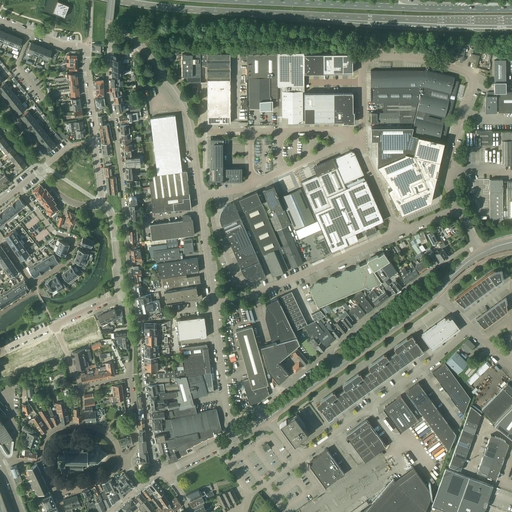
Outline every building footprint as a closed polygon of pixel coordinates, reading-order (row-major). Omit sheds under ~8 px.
[(57,0),(53,12),(65,17),(69,5),(57,0)] [(8,43),(11,35),(6,33),(3,41),(8,43)] [(13,45),(16,37),(11,35),(8,43),(13,45)] [(22,39),(16,37),(13,45),(18,47),(22,39)] [(33,53),(36,44),(31,42),(27,51),(33,53)] [(38,55),(41,46),(36,44),(33,53),(38,55)] [(43,57),(46,48),(41,46),(38,55),(43,57)] [(463,62),(466,48),(463,47),(462,50),(459,49),(457,54),(460,55),(459,61),(463,62)] [(51,51),(46,48),(43,57),(48,59),(51,51)] [(302,122),(302,91),(304,91),(304,85),(304,73),(353,72),(352,53),(304,53),(304,52),(277,52),(277,85),(282,85),(282,116),(288,116),(288,122),(302,122)] [(480,53),(475,52),(475,54),(472,53),(470,61),(473,62),(472,67),(477,68),(480,53)] [(200,82),(200,68),(200,53),(182,54),(182,75),(187,75),(187,82),(200,82)] [(230,122),(230,83),(230,53),(207,53),(207,63),(207,66),(208,122),(230,122)] [(277,100),(277,53),(247,53),(247,100),(249,100),(249,108),(259,108),(259,110),(266,109),(266,110),(267,110),(267,109),(272,109),(272,100),(277,100)] [(113,59),(111,59),(111,65),(121,65),(121,59),(119,59),(119,55),(113,55),(113,59)] [(511,91),(506,92),(506,89),(506,59),(494,59),(494,89),(494,92),(487,92),(487,95),(485,95),(485,112),(511,111),(511,91)] [(77,70),(77,62),(69,62),(66,62),(67,70),(70,70),(70,71),(73,71),(73,70),(77,70)] [(454,76),(427,70),(371,70),(371,102),(383,102),(417,102),(412,122),(411,126),(413,126),(411,134),(439,140),(444,141),(448,123),(443,122),(444,118),(449,119),(454,100),(449,98),(450,94),(455,96),(459,81),(454,80),(454,76)] [(122,85),(122,80),(120,80),(120,78),(111,79),(112,87),(120,86),(121,86),(122,85)] [(103,87),(103,79),(93,80),(94,87),(103,87)] [(0,85),(0,90),(1,92),(8,86),(5,82),(0,85)] [(5,96),(12,91),(8,86),(1,92),(5,96)] [(8,101),(15,95),(12,91),(5,96),(8,101)] [(353,111),(353,92),(304,92),(305,122),(343,121),(343,122),(354,122),(354,111),(353,111)] [(11,105),(19,99),(15,95),(8,101),(11,105)] [(105,106),(104,96),(95,97),(97,107),(105,106)] [(15,109),(22,103),(19,99),(11,105),(15,109)] [(122,111),(121,102),(122,102),(122,101),(125,101),(125,100),(114,103),(116,113),(122,111)] [(412,122),(417,102),(383,102),(383,112),(371,112),(371,123),(399,122),(412,122)] [(25,108),(22,103),(15,109),(18,113),(25,108)] [(24,121),(32,115),(28,111),(21,117),(24,121)] [(138,120),(137,112),(135,113),(135,112),(127,113),(127,116),(118,117),(119,122),(131,120),(132,121),(138,120)] [(35,119),(32,115),(24,121),(28,125),(35,119)] [(106,123),(105,115),(98,115),(99,124),(104,124),(106,123)] [(182,171),(179,143),(175,115),(150,118),(157,174),(182,171)] [(31,129),(38,124),(35,119),(28,125),(31,129)] [(83,129),(82,121),(66,123),(67,131),(74,130),(83,129)] [(109,123),(106,123),(104,124),(106,133),(107,142),(113,141),(109,123)] [(35,134),(42,128),(38,124),(31,129),(35,134)] [(129,133),(128,125),(126,125),(126,124),(120,125),(121,134),(129,133)] [(413,126),(411,126),(371,127),(371,140),(377,140),(377,165),(406,153),(407,153),(411,134),(413,126)] [(38,138),(45,132),(42,128),(35,134),(38,138)] [(85,134),(85,132),(84,132),(84,129),(83,129),(74,130),(75,137),(77,136),(78,137),(80,137),(81,136),(85,135),(85,134)] [(492,144),(492,130),(476,130),(476,144),(492,144)] [(48,136),(45,132),(38,138),(41,142),(48,136)] [(511,164),(511,132),(502,132),(502,165),(511,164)] [(377,165),(392,186),(388,189),(397,208),(400,214),(430,201),(432,192),(433,187),(436,187),(437,183),(437,180),(438,177),(436,176),(444,141),(439,140),(411,134),(407,153),(406,153),(377,165)] [(45,146),(52,140),(48,136),(41,142),(45,146)] [(0,146),(2,149),(10,142),(8,141),(7,142),(5,139),(0,143),(0,146)] [(242,180),(242,167),(224,168),(223,139),(210,139),(211,172),(212,172),(212,174),(211,174),(211,176),(212,176),(212,180),(211,180),(211,181),(242,180)] [(48,151),(55,145),(52,141),(52,140),(45,146),(48,151)] [(12,148),(10,145),(11,144),(10,142),(2,149),(5,153),(12,148)] [(112,152),(112,147),(102,149),(103,154),(109,153),(110,156),(113,156),(112,152)] [(8,158),(15,152),(12,148),(5,153),(7,155),(6,156),(8,158)] [(140,165),(139,156),(131,157),(130,155),(131,155),(131,150),(124,151),(126,166),(140,165)] [(317,174),(301,182),(331,251),(338,248),(348,243),(350,243),(355,241),(352,234),(363,229),(374,224),(382,221),(383,220),(381,215),(380,212),(369,187),(368,184),(366,179),(357,183),(354,178),(364,174),(355,154),(354,152),(351,151),(349,152),(345,153),(340,156),(333,158),(315,166),(318,174),(317,174)] [(12,162),(19,156),(15,152),(8,158),(9,160),(10,159),(12,162)] [(15,167),(22,160),(19,156),(12,162),(14,164),(13,165),(15,167)] [(19,170),(26,165),(22,160),(15,167),(16,169),(17,168),(19,170)] [(113,176),(112,166),(104,167),(105,176),(113,176)] [(189,192),(188,179),(186,171),(152,175),(153,180),(149,180),(151,197),(152,212),(183,208),(184,209),(191,208),(189,192)] [(10,181),(4,174),(2,176),(1,175),(0,175),(0,177),(5,184),(10,181)] [(503,219),(502,179),(489,179),(489,186),(488,186),(488,189),(489,189),(490,219),(503,219)] [(44,189),(40,184),(32,190),(36,195),(44,189)] [(267,199),(261,201),(273,230),(290,223),(279,197),(273,184),(262,189),(267,199)] [(40,200),(49,192),(45,188),(44,189),(36,195),(40,200)] [(302,188),(279,197),(290,223),(293,229),(295,228),(306,223),(316,219),(302,188)] [(261,201),(257,191),(239,199),(272,276),(290,268),(273,230),(261,201)] [(53,197),(49,192),(40,200),(43,205),(44,204),(52,198),(53,197)] [(129,206),(134,206),(134,209),(138,209),(137,204),(136,202),(136,201),(136,199),(136,198),(135,197),(133,196),(132,196),(131,197),(130,198),(129,199),(129,200),(129,202),(130,203),(129,203),(129,206)] [(25,205),(19,197),(14,200),(21,208),(25,205)] [(52,198),(44,204),(47,209),(53,204),(55,202),(52,198)] [(21,208),(14,200),(10,204),(16,212),(21,208)] [(259,260),(240,218),(241,218),(240,216),(233,201),(226,204),(227,205),(225,206),(223,208),(221,210),(220,212),(222,213),(221,215),(221,217),(220,219),(221,222),(221,224),(222,226),(240,267),(240,268),(241,269),(242,271),(244,273),(246,275),(248,276),(249,276),(249,278),(251,279),(254,279),(256,279),(258,278),(259,279),(266,276),(259,261),(260,261),(259,260)] [(10,204),(5,208),(13,217),(18,214),(10,204)] [(57,209),(53,204),(47,209),(46,211),(49,215),(57,209)] [(141,219),(140,209),(138,209),(134,209),(134,206),(129,206),(129,207),(130,219),(141,219)] [(5,208),(1,211),(9,221),(13,217),(5,208)] [(1,211),(0,211),(0,219),(4,224),(5,224),(4,224),(8,221),(9,221),(1,211)] [(73,223),(75,217),(77,218),(78,214),(68,211),(67,211),(66,211),(65,215),(67,216),(65,221),(70,222),(68,228),(67,231),(70,232),(71,229),(73,223)] [(194,234),(192,219),(191,219),(191,216),(189,215),(182,216),(183,220),(150,224),(152,239),(194,234)] [(374,224),(363,229),(366,236),(369,234),(371,235),(371,233),(377,231),(376,229),(374,224)] [(303,263),(287,226),(276,230),(292,268),(303,263)] [(129,231),(130,243),(131,243),(135,242),(138,242),(138,230),(137,227),(131,227),(131,231),(129,231)] [(13,230),(4,236),(8,241),(16,235),(13,230)] [(415,238),(410,242),(412,245),(417,254),(421,251),(416,243),(422,241),(423,243),(427,242),(426,240),(425,235),(423,231),(417,234),(416,234),(414,235),(415,238)] [(432,231),(426,234),(432,245),(438,242),(432,231)] [(18,234),(8,241),(11,246),(20,240),(21,239),(18,234)] [(94,240),(83,236),(80,243),(91,247),(94,240)] [(194,252),(192,238),(183,239),(184,247),(184,249),(185,253),(194,252)] [(330,251),(324,238),(318,241),(323,254),(324,254),(329,251),(329,252),(330,251)] [(178,246),(177,239),(166,240),(167,248),(178,246)] [(23,245),(20,240),(11,246),(14,250),(23,245)] [(67,249),(69,244),(59,240),(57,246),(67,249)] [(18,255),(26,249),(23,245),(14,250),(18,255)] [(65,255),(67,249),(57,246),(55,252),(65,255)] [(180,259),(179,250),(184,249),(184,247),(178,248),(178,247),(153,250),(154,262),(180,259)] [(426,251),(424,252),(426,255),(427,254),(431,259),(432,260),(433,259),(436,263),(439,261),(432,251),(431,251),(430,248),(426,251)] [(29,254),(26,249),(18,255),(21,260),(29,254)] [(79,249),(76,255),(88,259),(90,253),(79,249)] [(437,249),(434,251),(440,260),(443,257),(444,258),(447,256),(442,249),(438,251),(437,249)] [(397,271),(383,251),(376,256),(375,256),(371,258),(371,257),(367,260),(366,260),(367,262),(381,282),(397,271)] [(0,261),(1,263),(9,258),(6,253),(0,257),(0,261)] [(59,262),(54,253),(48,256),(54,265),(59,262)] [(142,259),(141,254),(131,255),(132,263),(138,262),(138,260),(142,259)] [(47,255),(43,258),(44,259),(49,268),(54,265),(47,255)] [(76,255),(74,260),(77,262),(76,264),(82,267),(83,264),(86,265),(88,259),(76,255)] [(199,271),(197,257),(157,264),(159,277),(162,277),(186,273),(199,271)] [(12,262),(9,258),(1,263),(4,267),(2,269),(12,262)] [(423,260),(419,262),(424,270),(428,268),(425,263),(427,262),(424,258),(422,259),(423,260)] [(49,268),(44,259),(39,262),(44,271),(49,268)] [(37,260),(33,263),(39,274),(44,271),(37,260)] [(15,267),(12,262),(2,269),(5,273),(15,267)] [(376,284),(381,282),(367,262),(359,265),(359,264),(359,266),(358,266),(357,266),(357,265),(355,266),(355,268),(349,270),(349,269),(348,269),(347,270),(346,270),(346,271),(345,271),(344,272),(343,272),(342,272),(341,272),(341,274),(335,276),(334,275),(333,276),(332,276),(332,277),(331,277),(330,277),(331,278),(330,278),(329,278),(328,278),(327,278),(326,278),(327,280),(321,282),(320,281),(319,282),(318,282),(318,283),(317,283),(317,284),(316,283),(316,284),(315,284),(314,284),(312,284),(313,286),(309,287),(318,306),(366,285),(368,288),(373,285),(376,284)] [(417,265),(415,266),(417,269),(420,273),(424,270),(419,262),(416,264),(417,265)] [(32,263),(27,266),(34,277),(39,274),(33,263),(32,263)] [(412,264),(410,265),(413,270),(411,271),(414,277),(419,274),(417,271),(412,264)] [(71,266),(66,270),(74,280),(79,276),(71,266)] [(18,271),(15,267),(5,273),(6,274),(6,273),(9,278),(14,274),(18,271)] [(404,267),(402,269),(410,280),(414,277),(411,271),(409,269),(407,271),(404,267)] [(140,275),(144,274),(144,269),(133,270),(135,280),(141,279),(140,275)] [(403,273),(400,275),(406,283),(410,280),(402,269),(401,270),(403,273)] [(494,269),(454,298),(456,300),(461,304),(464,306),(502,279),(500,269),(495,270),(494,269)] [(66,270),(61,273),(69,283),(74,280),(66,270)] [(201,290),(201,285),(200,285),(200,282),(200,278),(199,274),(199,275),(186,277),(186,273),(162,277),(166,304),(173,303),(173,301),(175,301),(175,302),(189,300),(189,299),(191,298),(191,300),(202,298),(202,294),(201,290)] [(56,275),(50,279),(57,289),(62,286),(56,275)] [(23,279),(19,282),(25,292),(30,289),(23,279)] [(50,279),(45,282),(49,288),(46,290),(49,295),(52,293),(52,292),(57,289),(50,279)] [(401,287),(395,279),(390,283),(387,279),(382,283),(391,295),(401,287)] [(25,292),(19,282),(18,282),(20,284),(16,287),(14,285),(21,295),(25,292)] [(389,295),(382,287),(383,287),(381,284),(378,286),(383,292),(381,294),(385,299),(389,295)] [(21,295),(14,285),(10,288),(16,298),(21,295)] [(16,298),(10,288),(9,288),(10,288),(6,291),(5,291),(11,301),(16,298)] [(373,308),(364,296),(366,295),(364,289),(362,289),(354,296),(367,313),(373,308)] [(373,289),(371,291),(373,293),(381,302),(385,299),(381,294),(378,296),(375,291),(373,289)] [(282,300),(293,294),(291,290),(280,296),(282,300)] [(11,301),(5,291),(0,294),(7,304),(11,301)] [(368,294),(368,295),(369,298),(372,295),(375,298),(373,300),(377,306),(381,302),(373,293),(371,291),(368,294)] [(148,300),(147,294),(139,296),(140,303),(149,301),(152,301),(151,299),(148,300)] [(284,303),(295,298),(293,294),(282,300),(284,303)] [(277,297),(265,303),(267,306),(268,306),(268,308),(267,308),(268,308),(265,309),(265,317),(271,340),(272,339),(273,342),(260,345),(267,367),(274,376),(273,377),(273,378),(273,379),(273,380),(274,381),(275,382),(276,382),(277,382),(278,381),(279,382),(287,375),(286,374),(289,372),(278,360),(288,352),(299,343),(277,297)] [(507,311),(505,297),(476,318),(478,321),(484,327),(507,311)] [(286,307),(297,302),(295,298),(284,303),(286,307)] [(152,301),(149,301),(140,303),(142,312),(149,311),(160,308),(159,299),(152,301)] [(287,311),(298,305),(297,302),(286,307),(287,311)] [(365,314),(358,304),(349,311),(352,315),(354,312),(359,319),(365,314)] [(289,314),(300,309),(298,305),(287,311),(289,314)] [(122,315),(121,310),(121,309),(118,310),(115,311),(114,308),(108,311),(113,320),(113,321),(119,318),(118,317),(122,315)] [(291,318),(302,313),(300,309),(289,314),(291,318)] [(113,320),(108,311),(103,313),(107,323),(113,320)] [(345,311),(338,316),(340,319),(347,328),(353,324),(351,322),(352,320),(345,311)] [(325,315),(322,312),(313,317),(314,320),(319,318),(325,315)] [(107,323),(103,313),(97,316),(99,318),(96,320),(99,326),(102,325),(107,323)] [(293,322),(304,316),(302,313),(291,318),(293,322)] [(204,316),(176,319),(179,338),(200,336),(200,337),(207,336),(204,316)] [(294,325),(305,320),(304,316),(293,322),(294,325)] [(422,333),(421,334),(431,348),(458,328),(452,319),(449,316),(448,316),(445,317),(444,317),(437,322),(435,324),(435,323),(431,327),(427,330),(427,329),(422,333)] [(314,320),(307,324),(304,325),(311,339),(316,334),(326,346),(335,338),(327,328),(327,329),(319,318),(314,320)] [(340,319),(336,323),(343,332),(347,328),(340,319)] [(296,329),(304,325),(307,324),(305,320),(294,325),(296,329)] [(341,333),(336,327),(333,329),(330,326),(331,325),(328,322),(325,324),(336,337),(341,333)] [(268,384),(252,325),(235,330),(249,378),(242,380),(249,404),(253,406),(269,395),(266,384),(268,384)] [(333,416),(418,354),(418,355),(423,352),(414,339),(414,338),(412,335),(411,335),(407,338),(406,337),(394,346),(394,347),(393,347),(396,352),(388,357),(385,353),(384,354),(368,365),(369,365),(368,366),(371,370),(362,376),(359,372),(358,373),(358,372),(343,383),(343,384),(342,385),(345,389),(337,395),(334,391),(333,392),(332,391),(320,400),(320,401),(316,404),(317,404),(316,405),(318,408),(319,408),(329,421),(329,420),(333,417),(333,416)] [(121,337),(117,338),(117,344),(122,343),(123,348),(128,347),(127,337),(121,337)] [(325,347),(321,341),(318,344),(313,338),(309,341),(315,349),(318,347),(321,351),(325,347)] [(467,352),(474,345),(468,339),(461,346),(467,352)] [(211,372),(208,347),(207,347),(207,344),(181,347),(182,357),(184,357),(186,375),(202,373),(211,372)] [(309,361),(298,348),(292,352),(295,356),(294,357),(297,361),(299,360),(302,365),(303,364),(304,365),(309,361)] [(72,353),(71,353),(72,358),(73,358),(76,369),(83,367),(83,366),(88,365),(87,361),(92,360),(89,349),(85,350),(85,349),(72,352),(72,353)] [(467,362),(456,351),(446,361),(457,372),(467,362)] [(303,365),(302,365),(299,360),(297,361),(291,367),(295,372),(303,365)] [(105,370),(104,371),(106,378),(114,375),(112,361),(105,362),(106,366),(106,367),(106,368),(105,369),(105,370)] [(162,367),(162,365),(160,365),(160,364),(157,364),(157,361),(144,362),(144,370),(157,370),(157,367),(162,367)] [(185,375),(182,361),(176,362),(179,376),(185,375)] [(470,397),(460,383),(445,363),(445,362),(432,372),(435,376),(440,382),(439,382),(445,390),(446,390),(447,392),(450,397),(456,405),(463,414),(470,397)] [(156,384),(148,386),(149,395),(150,403),(163,401),(163,397),(162,393),(180,390),(177,377),(175,377),(174,370),(165,370),(165,373),(155,373),(156,378),(169,377),(174,377),(175,383),(163,385),(163,383),(156,384)] [(198,397),(207,394),(207,392),(214,391),(211,372),(202,373),(202,374),(178,377),(180,390),(162,393),(163,397),(176,395),(177,400),(168,403),(167,404),(168,409),(173,408),(175,417),(188,414),(197,412),(195,403),(194,403),(192,398),(198,396),(198,397)] [(447,421),(443,416),(442,415),(436,407),(431,400),(432,400),(426,392),(421,386),(418,382),(405,391),(448,450),(455,433),(453,430),(453,429),(447,421)] [(493,420),(511,401),(511,388),(511,387),(507,382),(481,408),(493,420)] [(123,394),(121,384),(112,386),(113,395),(113,396),(123,394)] [(123,399),(123,394),(113,396),(113,395),(109,396),(109,399),(103,401),(103,403),(110,402),(123,399)] [(418,419),(400,395),(401,395),(400,394),(385,406),(384,410),(400,432),(401,432),(400,431),(418,419)] [(95,405),(94,398),(84,399),(85,406),(95,405)] [(69,422),(65,401),(55,403),(57,413),(58,412),(60,424),(69,422)] [(164,407),(163,401),(150,403),(151,409),(164,407)] [(54,415),(52,411),(50,404),(43,406),(44,408),(54,424),(56,423),(57,424),(59,423),(59,422),(57,414),(54,415)] [(460,470),(472,437),(481,414),(470,406),(448,466),(460,470)] [(511,406),(494,424),(511,438),(511,406)] [(104,414),(104,409),(102,409),(102,407),(101,408),(101,409),(99,409),(98,410),(92,411),(92,407),(85,407),(86,421),(96,420),(96,416),(99,416),(100,415),(100,414),(104,414)] [(54,424),(44,408),(39,411),(40,414),(49,427),(54,425),(54,424)] [(186,449),(215,435),(214,433),(215,432),(215,433),(216,434),(217,434),(218,434),(219,433),(220,432),(220,431),(221,431),(215,408),(177,418),(164,419),(161,420),(162,430),(153,430),(154,434),(173,431),(174,437),(157,441),(160,453),(164,452),(177,446),(177,447),(174,449),(177,458),(188,453),(186,449)] [(79,416),(79,409),(74,409),(74,416),(73,416),(73,421),(82,421),(81,416),(79,416)] [(308,433),(303,426),(305,425),(296,413),(286,420),(286,419),(279,424),(294,444),(300,439),(308,433)] [(47,429),(37,415),(32,418),(42,434),(47,429)] [(3,422),(0,418),(0,442),(6,452),(7,452),(7,453),(8,453),(9,453),(10,452),(10,451),(12,440),(11,440),(12,440),(12,439),(12,438),(8,430),(3,423),(3,422)] [(162,430),(161,420),(159,420),(159,418),(155,419),(151,419),(152,431),(153,430),(162,430)] [(383,441),(376,432),(375,432),(369,424),(371,423),(369,421),(367,422),(365,420),(356,427),(357,427),(355,428),(346,434),(348,436),(346,438),(348,440),(349,439),(365,461),(385,446),(382,442),(383,441)] [(38,436),(32,434),(33,431),(23,426),(22,428),(23,430),(28,433),(26,439),(23,438),(20,445),(25,447),(26,444),(35,447),(38,436)] [(174,437),(173,431),(154,434),(155,440),(156,441),(157,441),(174,437)] [(496,479),(506,451),(509,444),(502,438),(490,434),(476,472),(496,479)] [(132,444),(130,436),(120,439),(122,447),(132,444)] [(147,450),(146,439),(142,439),(142,440),(142,439),(138,440),(139,451),(144,450),(147,450)] [(100,458),(100,454),(101,453),(100,453),(97,451),(97,449),(96,449),(96,451),(92,451),(92,450),(92,451),(88,451),(88,450),(88,449),(87,449),(87,447),(83,447),(83,444),(84,443),(83,442),(82,443),(77,443),(77,442),(76,442),(76,443),(71,443),(70,442),(69,443),(70,444),(70,448),(70,449),(66,449),(66,448),(65,448),(65,449),(63,449),(63,450),(59,450),(59,451),(58,451),(58,452),(57,452),(57,454),(58,454),(59,455),(59,457),(58,457),(58,458),(57,458),(57,459),(58,459),(58,460),(60,460),(60,462),(62,462),(66,462),(66,464),(66,465),(70,465),(70,469),(83,469),(83,465),(87,465),(93,465),(93,464),(97,464),(97,462),(97,461),(100,458),(101,459),(101,458),(100,458)] [(177,458),(174,449),(177,447),(177,446),(164,452),(169,462),(177,458)] [(344,473),(327,448),(311,459),(312,460),(309,461),(307,461),(307,464),(309,464),(310,466),(325,487),(326,487),(325,486),(344,473)] [(36,459),(37,452),(29,451),(30,449),(25,449),(24,455),(20,454),(19,458),(28,459),(28,458),(36,459)] [(149,463),(147,450),(144,450),(139,451),(138,451),(138,456),(139,456),(140,458),(135,458),(136,463),(149,463)] [(46,483),(42,475),(41,475),(40,472),(37,464),(27,468),(32,479),(28,480),(33,489),(34,489),(37,495),(49,490),(46,483)] [(22,480),(19,474),(16,465),(13,466),(12,466),(11,466),(10,467),(10,468),(10,469),(11,470),(11,471),(16,482),(22,480)] [(424,511),(432,492),(413,467),(416,471),(398,483),(393,478),(371,503),(359,511),(424,511)] [(449,511),(482,511),(493,485),(445,468),(431,506),(449,511)] [(129,478),(124,473),(123,475),(122,474),(119,476),(120,477),(119,477),(124,482),(129,478)] [(127,492),(133,486),(133,484),(129,478),(124,482),(119,477),(116,480),(113,476),(111,478),(120,497),(127,492)] [(101,483),(104,488),(105,491),(112,504),(120,497),(111,478),(101,483)] [(151,483),(150,483),(151,484),(153,488),(153,489),(153,490),(158,496),(163,493),(164,492),(163,491),(155,481),(154,480),(151,483)] [(153,490),(153,489),(153,488),(151,484),(149,484),(146,487),(156,498),(158,497),(153,490)] [(102,499),(96,485),(82,491),(85,500),(84,500),(86,504),(88,507),(95,504),(99,511),(100,511),(104,509),(105,509),(105,508),(106,509),(103,503),(102,499)] [(160,511),(164,508),(157,500),(156,498),(146,487),(142,491),(149,500),(151,498),(158,507),(155,510),(157,511),(160,511)] [(8,511),(6,506),(4,501),(2,494),(0,489),(0,511),(8,511)] [(201,495),(205,493),(204,491),(199,493),(198,489),(186,495),(189,501),(201,495)] [(238,500),(233,489),(217,495),(223,507),(238,500)] [(112,504),(105,491),(101,492),(104,498),(103,499),(104,502),(103,503),(106,509),(112,504)] [(157,511),(155,510),(140,492),(140,491),(136,495),(136,497),(148,511),(157,511)] [(56,505),(50,493),(41,498),(40,496),(37,498),(38,502),(42,500),(46,509),(47,511),(57,508),(55,505),(56,505)] [(174,506),(170,500),(169,501),(163,493),(158,496),(164,504),(162,506),(166,511),(172,507),(173,506),(174,506)] [(74,508),(81,506),(77,495),(63,499),(65,506),(64,506),(65,510),(65,511),(72,511),(73,511),(74,511),(74,510),(74,508)] [(202,502),(204,501),(201,495),(189,501),(192,507),(194,506),(202,502)] [(179,502),(176,497),(170,500),(174,506),(179,502)] [(130,508),(135,504),(131,499),(121,507),(125,511),(131,511),(132,511),(130,508)] [(195,509),(194,510),(194,511),(198,511),(203,510),(205,509),(209,506),(206,500),(204,501),(202,502),(194,506),(195,509)] [(174,510),(181,505),(179,502),(174,506),(173,506),(172,507),(174,510)]
